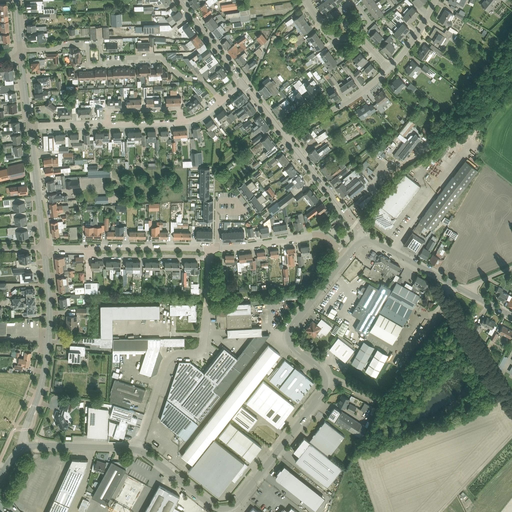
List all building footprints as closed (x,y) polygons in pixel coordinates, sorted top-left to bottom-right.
[(190,0),(189,1),(194,9),(205,0),(190,0)] [(204,3),(200,6),(203,11),(202,11),(205,15),(209,12),(212,10),(209,6),(218,0),(217,0),(206,0),(205,1),(206,2),(204,3)] [(321,0),(323,2),(328,9),(333,6),(328,0),(321,0)] [(369,8),(376,3),(374,0),(370,0),(365,4),(369,8)] [(456,7),(455,6),(457,2),(463,5),(465,0),(448,0),(448,1),(451,3),(451,4),(450,7),(454,10),(456,7)] [(471,10),(475,0),(470,0),(468,4),(468,7),(467,9),(471,10)] [(485,0),(482,5),(485,8),(488,11),(496,0),(485,0)] [(41,10),(40,4),(43,4),(42,1),(30,1),(30,2),(32,2),(32,4),(27,4),(28,11),(38,10),(41,10)] [(323,13),(328,9),(323,2),(320,4),(318,1),(316,3),(323,13)] [(369,8),(372,13),(379,8),(377,5),(380,3),(379,1),(376,3),(369,8)] [(166,10),(161,10),(161,13),(161,14),(166,14),(168,13),(170,16),(172,14),(172,15),(179,10),(175,5),(172,7),(167,11),(166,10)] [(376,18),(380,15),(383,13),(381,10),(384,8),(382,6),(379,8),(372,13),(376,18)] [(407,7),(405,10),(415,18),(417,16),(416,16),(418,13),(412,7),(409,10),(407,7)] [(240,15),(250,14),(249,8),(240,9),(240,11),(226,13),(226,17),(240,15)] [(176,20),(183,15),(179,10),(172,15),(172,14),(170,16),(166,19),(168,22),(169,22),(174,18),(176,20)] [(403,17),(406,19),(409,23),(412,20),(413,20),(415,18),(405,10),(403,12),(405,14),(403,17)] [(452,22),(451,21),(449,20),(453,14),(445,10),(439,20),(447,24),(449,25),(450,25),(451,25),(452,24),(452,22)] [(118,14),(111,14),(112,26),(122,26),(122,21),(119,21),(118,14)] [(205,22),(208,26),(218,18),(222,16),(220,14),(215,15),(213,17),(212,16),(205,22)] [(303,14),(300,16),(300,15),(293,20),(292,18),(285,23),(288,26),(292,23),(296,28),(306,21),(303,17),(304,17),(303,14)] [(400,17),(397,14),(395,16),(394,17),(401,23),(403,20),(400,17)] [(208,26),(211,30),(218,24),(217,23),(220,21),(224,19),(222,16),(218,18),(208,26)] [(293,39),(295,42),(296,42),(303,37),(304,36),(303,34),(310,29),(312,27),(310,25),(309,25),(306,21),(296,28),(300,34),(296,37),(293,39)] [(189,37),(192,35),(196,32),(188,22),(182,26),(181,26),(173,32),(171,33),(173,36),(176,36),(177,37),(184,31),(189,37)] [(217,38),(221,35),(223,33),(222,32),(225,30),(224,28),(226,26),(223,22),(212,31),(217,38)] [(376,43),(379,39),(382,36),(378,32),(380,30),(377,27),(378,26),(375,23),(368,31),(370,29),(372,32),(371,33),(372,34),(370,37),(372,39),(373,40),(376,43)] [(403,23),(398,28),(405,34),(409,29),(403,23)] [(384,27),(386,29),(391,34),(393,32),(388,27),(386,25),(384,27)] [(405,34),(398,28),(396,26),(394,29),(396,31),(394,33),(400,39),(405,34)] [(448,39),(450,36),(453,39),(456,35),(452,33),(446,29),(444,33),(435,27),(430,36),(433,38),(432,39),(440,44),(445,37),(448,39)] [(46,41),(46,36),(45,37),(45,33),(44,33),(44,32),(28,33),(29,39),(32,39),(32,41),(37,40),(37,39),(38,39),(39,42),(40,42),(43,42),(43,41),(44,41),(46,41)] [(306,39),(308,42),(308,43),(308,44),(309,45),(310,45),(313,43),(320,39),(315,32),(306,39)] [(256,37),(259,40),(262,44),(267,40),(261,33),(256,37)] [(9,34),(0,34),(0,39),(3,39),(3,42),(10,42),(9,34)] [(191,45),(201,38),(197,34),(191,39),(191,40),(185,44),(188,47),(191,45),(191,46),(191,45)] [(219,40),(226,49),(233,43),(229,38),(231,36),(229,34),(226,34),(219,40)] [(243,36),(236,40),(237,41),(233,43),(235,45),(227,50),(234,58),(237,55),(247,48),(245,45),(242,42),(247,38),(244,35),(243,36)] [(293,43),(295,47),(305,40),(303,37),(296,42),(295,42),(293,43)] [(394,42),(390,38),(389,37),(384,41),(386,44),(382,48),(388,55),(395,48),(391,44),(394,42)] [(108,47),(107,47),(107,50),(108,50),(108,51),(118,51),(118,45),(123,45),(123,41),(123,40),(123,38),(109,38),(109,39),(111,39),(111,42),(107,42),(108,47)] [(186,50),(188,48),(189,50),(192,48),(193,48),(196,46),(197,48),(204,43),(201,38),(191,45),(191,46),(191,45),(188,47),(185,44),(181,44),(186,50)] [(315,51),(320,48),(324,45),(320,39),(313,43),(315,46),(313,48),(315,51)] [(418,55),(422,58),(425,60),(430,53),(434,56),(437,52),(442,55),(443,53),(432,44),(429,48),(424,44),(422,48),(423,49),(418,55)] [(193,64),(196,62),(198,64),(199,63),(197,61),(201,58),(203,60),(212,53),(209,50),(206,45),(198,50),(200,52),(189,60),(193,64)] [(69,56),(82,56),(82,54),(80,54),(80,51),(77,51),(77,48),(70,48),(71,53),(69,53),(69,56)] [(316,54),(323,63),(333,56),(328,50),(323,54),(321,51),(316,54)] [(358,51),(354,55),(356,57),(354,59),(357,62),(354,64),(359,69),(362,67),(363,66),(367,62),(364,60),(365,58),(360,53),(358,51)] [(241,65),(245,62),(246,61),(246,60),(247,59),(245,56),(247,54),(245,52),(236,58),(241,65)] [(47,58),(54,57),(54,63),(58,63),(58,53),(47,54),(47,58)] [(202,73),(218,61),(212,53),(203,60),(206,64),(200,68),(198,64),(196,62),(193,64),(189,67),(190,69),(194,74),(197,72),(198,73),(200,71),(202,73)] [(82,59),(82,56),(69,56),(69,60),(71,60),(71,65),(77,65),(77,62),(81,62),(81,59),(82,59)] [(327,69),(329,72),(333,69),(331,66),(337,62),(333,56),(323,63),(325,66),(327,67),(328,65),(330,67),(327,69)] [(36,72),(41,72),(41,70),(40,70),(40,65),(45,64),(44,59),(39,60),(39,59),(36,59),(36,60),(34,60),(34,62),(31,62),(31,66),(32,70),(36,70),(36,72)] [(219,73),(224,69),(218,61),(202,73),(206,78),(211,75),(207,70),(209,68),(213,73),(217,71),(219,73)] [(257,64),(255,61),(250,65),(247,62),(242,66),(246,72),(257,64)] [(411,64),(406,70),(409,74),(411,76),(417,70),(418,70),(420,67),(416,64),(412,61),(410,64),(411,64)] [(154,76),(154,80),(157,80),(157,77),(162,78),(162,74),(162,69),(162,64),(160,65),(160,66),(157,66),(157,69),(154,69),(154,76)] [(367,72),(370,75),(371,76),(373,73),(373,72),(376,69),(371,64),(362,72),(365,74),(367,72)] [(424,64),(421,68),(426,72),(430,74),(433,71),(431,69),(429,68),(424,64)] [(145,75),(145,65),(143,65),(143,66),(140,66),(140,68),(137,69),(137,76),(142,76),(142,75),(145,75)] [(154,76),(154,69),(151,70),(151,66),(148,66),(148,65),(145,65),(145,75),(149,75),(149,80),(154,80),(154,76)] [(347,66),(343,68),(349,75),(352,72),(347,66)] [(5,68),(0,68),(0,74),(0,75),(0,73),(5,72),(6,79),(5,80),(5,85),(14,84),(13,84),(13,79),(14,79),(13,69),(6,70),(5,68)] [(78,83),(78,79),(78,78),(78,73),(75,73),(74,69),(71,69),(71,68),(69,68),(69,78),(72,78),(72,83),(78,83)] [(166,80),(171,80),(171,74),(168,74),(168,70),(165,70),(165,69),(162,69),(162,74),(162,78),(162,82),(166,82),(166,80)] [(211,75),(206,78),(206,79),(210,77),(212,80),(219,75),(221,78),(223,77),(224,79),(227,76),(226,74),(227,73),(224,69),(219,73),(217,71),(213,73),(211,75)] [(329,72),(327,74),(335,84),(338,82),(333,76),(332,76),(329,72)] [(327,74),(324,76),(332,87),(335,84),(327,74)] [(356,85),(353,81),(350,76),(347,78),(349,81),(346,83),(350,89),(356,85)] [(36,91),(41,90),(43,90),(42,86),(50,85),(49,77),(40,78),(41,82),(35,83),(36,91)] [(389,85),(393,89),(397,93),(401,89),(400,87),(404,83),(398,77),(395,81),(394,83),(393,82),(389,85)] [(258,90),(264,98),(275,90),(272,86),(268,89),(266,86),(272,82),(268,78),(262,82),(264,85),(258,90)] [(299,80),(297,82),(304,91),(307,89),(312,95),(318,90),(314,85),(316,83),(314,79),(307,84),(305,81),(302,84),(299,80)] [(296,92),(290,97),(292,101),(295,99),(299,104),(305,100),(301,94),(304,91),(297,82),(293,84),(295,87),(296,88),(294,90),(296,92)] [(344,93),(350,89),(346,83),(344,85),(342,82),(338,84),(344,93)] [(411,91),(412,91),(413,92),(416,88),(415,87),(411,83),(407,87),(411,91)] [(0,93),(0,94),(5,93),(9,93),(9,92),(15,92),(14,84),(5,85),(0,85),(0,93)] [(191,102),(196,108),(201,104),(199,102),(202,99),(199,95),(205,90),(200,87),(195,91),(196,93),(193,95),(195,97),(193,98),(194,100),(192,102),(191,102)] [(339,96),(337,92),(334,88),(331,90),(332,92),(328,94),(332,100),(339,96)] [(36,99),(41,99),(44,98),(49,97),(49,95),(51,95),(50,91),(35,93),(36,99)] [(374,105),(377,109),(381,113),(385,109),(383,107),(387,104),(385,101),(388,98),(382,91),(375,97),(378,102),(374,105)] [(0,105),(4,105),(9,104),(9,100),(17,99),(16,92),(15,92),(9,92),(9,93),(5,93),(5,101),(1,101),(1,99),(0,99),(0,105)] [(236,105),(238,108),(248,100),(243,93),(228,104),(232,108),(236,105)] [(94,107),(94,98),(94,99),(90,100),(90,104),(85,105),(85,116),(92,116),(92,107),(94,107)] [(97,106),(97,115),(103,115),(103,107),(106,107),(105,99),(100,99),(100,98),(94,98),(94,107),(97,106)] [(191,112),(196,108),(191,102),(189,99),(187,101),(186,100),(185,101),(184,102),(184,103),(191,112)] [(273,109),(276,114),(289,104),(288,104),(290,103),(287,99),(280,104),(279,104),(274,108),(273,109)] [(58,106),(57,107),(51,103),(52,102),(49,100),(45,105),(54,112),(54,111),(56,113),(59,113),(59,106),(58,106)] [(236,113),(238,116),(252,105),(249,101),(243,105),(244,107),(236,113)] [(4,113),(14,112),(15,112),(15,111),(17,111),(17,107),(17,106),(17,103),(9,104),(4,105),(5,110),(0,110),(0,117),(4,117),(4,113)] [(356,110),(359,114),(361,118),(371,111),(372,112),(376,110),(372,104),(369,107),(367,103),(356,110)] [(292,109),(289,104),(276,114),(280,118),(292,109)] [(250,115),(252,113),(256,110),(252,105),(238,116),(241,119),(249,113),(250,115)] [(216,115),(219,119),(222,123),(226,119),(230,123),(236,118),(233,115),(231,112),(228,115),(224,109),(216,115)] [(253,131),(265,121),(260,115),(254,120),(257,124),(251,128),(253,131)] [(207,131),(210,135),(213,140),(214,140),(215,141),(218,139),(217,137),(212,130),(214,129),(217,126),(212,119),(205,124),(209,129),(207,131)] [(244,125),(243,126),(245,128),(252,123),(249,120),(244,125)] [(270,128),(265,121),(253,131),(255,133),(261,129),(264,133),(270,128)] [(408,121),(399,133),(403,136),(404,137),(413,125),(408,121)] [(0,129),(0,133),(0,135),(13,134),(12,130),(20,129),(19,122),(13,123),(9,123),(10,130),(2,131),(2,129),(0,129)] [(364,128),(363,129),(359,124),(356,126),(360,132),(362,134),(366,131),(364,128)] [(306,143),(317,135),(314,131),(317,129),(315,126),(312,128),(312,129),(302,137),(306,143)] [(202,135),(201,132),(200,127),(194,128),(194,132),(193,132),(194,136),(198,136),(198,140),(202,139),(201,135),(202,135)] [(147,138),(147,142),(155,141),(156,151),(159,151),(159,139),(156,139),(156,131),(148,131),(148,138),(147,138)] [(168,137),(168,136),(168,131),(161,131),(161,137),(165,137),(165,141),(167,141),(167,144),(171,143),(171,139),(168,139),(168,137)] [(318,142),(328,136),(325,131),(315,137),(318,142)] [(112,139),(112,143),(117,143),(117,139),(121,139),(121,132),(114,133),(114,139),(112,139)] [(125,150),(125,151),(128,151),(127,142),(131,142),(131,139),(135,139),(135,132),(128,132),(128,139),(127,139),(127,141),(124,141),(125,150)] [(84,134),(84,139),(85,143),(85,144),(82,144),(82,151),(83,151),(82,149),(87,149),(87,144),(92,144),(92,149),(94,149),(93,136),(90,136),(90,133),(84,134)] [(103,140),(102,133),(96,133),(96,140),(94,140),(94,147),(102,147),(103,144),(103,142),(103,140)] [(12,139),(13,139),(14,143),(22,142),(21,134),(18,135),(18,134),(17,134),(17,135),(13,135),(12,136),(11,136),(11,138),(12,139)] [(59,140),(59,134),(56,135),(56,136),(54,136),(48,136),(48,150),(54,150),(59,149),(59,146),(57,146),(57,144),(56,140),(59,140)] [(61,142),(66,142),(65,134),(59,134),(59,140),(56,140),(57,144),(61,144),(61,142)] [(82,151),(82,144),(82,142),(78,143),(78,141),(79,141),(79,134),(71,134),(71,141),(73,141),(73,142),(73,147),(74,147),(74,150),(78,150),(78,149),(81,149),(81,151),(82,151)] [(407,140),(404,142),(412,148),(420,138),(420,137),(416,135),(415,134),(414,136),(412,135),(410,135),(407,140)] [(268,135),(264,138),(261,141),(251,149),(254,153),(259,149),(258,148),(263,144),(268,150),(275,144),(268,135)] [(261,135),(252,141),(254,144),(263,137),(261,135)] [(403,150),(399,155),(400,156),(402,157),(404,159),(412,148),(404,142),(400,148),(403,150)] [(314,162),(331,149),(330,148),(328,145),(327,143),(317,151),(315,148),(308,153),(314,162)] [(268,156),(275,151),(278,148),(275,144),(268,150),(265,152),(268,156)] [(15,154),(18,154),(23,153),(22,145),(14,146),(15,154)] [(376,154),(379,157),(384,151),(381,149),(376,154)] [(269,161),(271,163),(273,166),(279,161),(283,165),(289,161),(283,153),(276,159),(274,157),(269,161)] [(330,155),(325,159),(326,160),(325,161),(326,163),(333,158),(330,155)] [(386,164),(388,161),(380,155),(378,157),(386,164)] [(49,157),(44,158),(45,166),(50,165),(53,165),(53,166),(59,166),(58,157),(52,157),(49,157)] [(453,177),(429,209),(442,217),(465,186),(478,170),(465,160),(453,177)] [(363,163),(355,170),(358,174),(360,172),(360,171),(361,171),(367,166),(369,164),(366,161),(364,162),(363,163)] [(26,176),(25,169),(24,162),(7,166),(7,168),(0,169),(0,180),(10,178),(10,179),(26,176)] [(343,162),(339,165),(332,170),(330,168),(330,169),(326,164),(321,169),(329,179),(342,169),(346,166),(343,162)] [(291,164),(287,167),(285,169),(289,174),(280,180),(282,183),(297,171),(291,164)] [(334,177),(330,180),(334,186),(338,183),(341,180),(339,178),(340,177),(346,173),(347,171),(345,168),(343,169),(343,170),(334,177)] [(256,178),(261,173),(259,170),(253,174),(256,178)] [(339,184),(335,187),(342,196),(346,194),(347,193),(349,195),(351,198),(363,188),(365,186),(364,185),(369,181),(363,174),(361,171),(360,171),(360,172),(358,174),(355,170),(354,170),(352,172),(351,173),(343,179),(345,181),(343,182),(342,182),(339,184)] [(289,179),(288,181),(290,183),(293,180),(294,183),(297,181),(302,177),(301,177),(302,176),(300,174),(299,174),(298,172),(289,179)] [(421,186),(405,174),(380,205),(381,206),(377,211),(376,210),(370,217),(374,220),(374,222),(380,226),(382,226),(386,229),(386,228),(387,229),(389,229),(390,228),(391,228),(394,224),(393,223),(397,219),(396,218),(421,186)] [(48,190),(66,188),(65,177),(74,177),(74,175),(66,175),(64,175),(56,176),(56,180),(61,179),(62,184),(55,185),(55,181),(47,182),(48,190)] [(80,179),(77,180),(77,177),(74,177),(65,177),(66,188),(67,188),(73,187),(81,186),(80,179)] [(294,186),(296,189),(305,182),(302,177),(297,181),(294,183),(293,180),(285,187),(288,191),(294,186)] [(244,182),(238,187),(242,193),(254,183),(252,181),(246,185),(244,182)] [(254,183),(242,193),(247,199),(253,194),(251,191),(257,186),(254,183)] [(28,193),(27,185),(22,186),(6,188),(7,193),(11,193),(11,195),(28,193)] [(270,197),(275,193),(270,187),(265,190),(270,197)] [(302,192),(295,198),(298,201),(305,196),(309,201),(311,204),(311,205),(312,205),(313,204),(315,203),(318,200),(314,195),(315,194),(313,192),(312,192),(310,189),(304,194),(302,192)] [(56,193),(48,194),(49,200),(61,199),(63,199),(64,199),(64,196),(63,196),(62,192),(62,191),(60,191),(56,192),(56,193)] [(277,202),(268,209),(272,215),(281,207),(282,208),(295,198),(291,192),(278,202),(277,202)] [(254,195),(248,200),(252,206),(264,196),(262,194),(257,198),(254,195)] [(264,196),(252,206),(257,212),(263,207),(261,204),(267,199),(264,196)] [(17,199),(3,200),(4,207),(14,206),(15,211),(20,210),(19,209),(25,208),(25,206),(26,206),(26,204),(25,204),(25,202),(18,203),(17,199)] [(306,214),(303,217),(306,220),(308,217),(309,217),(318,210),(320,213),(326,208),(322,203),(316,208),(316,207),(306,214)] [(116,225),(116,221),(116,204),(105,205),(105,208),(105,211),(109,211),(109,208),(113,208),(112,221),(113,221),(113,225),(111,225),(111,231),(107,231),(107,237),(116,237),(116,231),(116,225)] [(69,208),(50,210),(51,216),(58,215),(58,212),(63,212),(63,211),(69,211),(69,208)] [(412,231),(403,245),(416,253),(425,240),(426,238),(421,234),(421,232),(420,232),(424,226),(427,229),(429,227),(432,230),(442,217),(429,209),(419,221),(413,231),(412,231)] [(14,213),(11,213),(12,220),(16,219),(16,225),(21,224),(21,223),(27,222),(27,220),(27,218),(26,218),(26,216),(19,217),(19,212),(14,213)] [(298,214),(299,217),(296,218),(297,222),(294,222),(296,229),(303,227),(301,220),(304,220),(302,213),(298,214)] [(273,215),(270,218),(271,225),(274,224),(274,226),(273,226),(275,233),(281,232),(280,225),(279,221),(274,222),(273,215)] [(260,228),(261,230),(262,235),(270,234),(268,227),(271,226),(271,225),(270,218),(263,223),(264,228),(260,228)] [(146,230),(149,230),(149,226),(149,220),(145,220),(145,228),(143,228),(143,226),(142,225),(138,225),(138,228),(138,231),(138,237),(146,238),(146,231),(146,230)] [(51,222),(52,229),(58,228),(63,228),(63,221),(58,221),(51,222)] [(83,225),(83,231),(85,231),(85,232),(85,237),(94,237),(94,226),(94,225),(94,221),(91,221),(91,223),(91,226),(85,226),(85,225),(83,225)] [(119,221),(116,221),(116,225),(116,231),(116,237),(124,237),(124,231),(124,226),(119,226),(119,221)] [(160,238),(160,231),(160,226),(157,226),(157,224),(156,224),(156,225),(154,226),(154,231),(152,231),(151,238),(160,238)] [(94,226),(94,237),(102,237),(102,231),(104,231),(104,229),(105,225),(102,225),(102,227),(94,226)] [(15,227),(7,228),(8,234),(13,234),(14,239),(18,239),(22,238),(22,237),(28,236),(28,234),(29,234),(28,232),(28,230),(21,231),(20,226),(15,227)] [(419,254),(426,258),(429,254),(435,242),(431,239),(430,239),(425,248),(423,247),(419,254)] [(433,253),(430,260),(432,261),(431,262),(434,263),(443,247),(444,244),(441,243),(435,254),(433,253)] [(298,256),(299,265),(304,265),(303,258),(310,257),(309,246),(301,247),(302,254),(302,256),(298,256)] [(443,247),(434,263),(437,265),(437,264),(439,265),(442,261),(443,259),(440,258),(441,257),(443,253),(444,250),(445,250),(444,250),(445,248),(443,247)] [(292,262),(291,254),(295,254),(295,253),(295,248),(287,248),(288,254),(284,255),(285,263),(285,264),(292,263),(292,262)] [(270,250),(271,255),(271,256),(274,256),(274,258),(277,258),(277,255),(279,255),(278,249),(270,250)] [(247,261),(247,264),(250,264),(251,270),(256,269),(256,266),(255,260),(253,260),(252,253),(246,254),(247,261)] [(20,259),(16,260),(17,267),(24,266),(24,262),(31,261),(31,259),(31,257),(30,257),(30,255),(24,255),(24,254),(19,254),(20,259)] [(237,264),(238,267),(238,273),(240,272),(240,271),(241,271),(241,267),(244,267),(244,265),(247,264),(247,261),(246,254),(239,254),(240,262),(237,262),(237,264)] [(372,267),(377,269),(384,273),(382,276),(380,280),(382,281),(383,278),(384,277),(386,274),(389,269),(393,263),(390,261),(390,260),(381,254),(379,255),(372,267)] [(225,255),(225,261),(225,264),(237,264),(237,262),(237,260),(234,260),(234,255),(225,255)] [(69,259),(65,259),(65,257),(55,258),(56,265),(67,264),(70,263),(69,259)] [(92,262),(92,267),(92,270),(100,270),(100,267),(103,267),(103,261),(95,261),(95,262),(92,262)] [(123,279),(127,279),(127,274),(126,274),(126,272),(133,272),(133,268),(133,261),(126,261),(126,268),(126,269),(123,269),(123,279)] [(191,272),(191,262),(185,262),(185,268),(185,272),(182,272),(182,280),(186,280),(186,272),(191,272)] [(198,262),(191,262),(191,272),(191,273),(200,273),(200,268),(198,268),(198,262)] [(389,269),(386,274),(390,276),(392,273),(396,275),(400,267),(393,263),(389,269)] [(67,264),(56,265),(57,272),(63,271),(63,269),(67,269),(67,264)] [(24,267),(13,268),(14,275),(20,274),(21,283),(29,282),(29,280),(33,279),(33,272),(25,273),(24,267)] [(365,278),(367,274),(368,275),(371,270),(366,267),(363,272),(360,276),(365,278)] [(68,280),(68,277),(73,276),(73,273),(65,274),(65,277),(57,278),(58,285),(65,284),(68,283),(68,280)] [(410,314),(422,291),(419,290),(421,287),(424,289),(425,289),(429,283),(428,282),(427,282),(427,281),(418,275),(414,283),(412,286),(413,287),(411,290),(397,282),(379,312),(387,316),(377,334),(392,343),(410,314)] [(355,329),(359,331),(366,335),(369,330),(379,312),(397,282),(396,282),(392,280),(388,287),(382,284),(379,289),(369,283),(366,288),(364,287),(362,287),(360,290),(359,289),(358,291),(359,292),(357,295),(358,297),(360,298),(352,314),(361,319),(355,329)] [(85,282),(86,293),(98,293),(98,282),(85,282)] [(505,302),(509,294),(502,291),(503,289),(499,287),(496,292),(499,294),(497,298),(505,302)] [(26,290),(22,290),(22,293),(27,293),(27,298),(35,297),(34,294),(35,294),(35,290),(33,290),(33,289),(26,289),(26,290)] [(25,297),(21,298),(21,302),(23,302),(24,307),(27,307),(27,305),(28,305),(28,307),(36,306),(35,297),(27,298),(27,301),(26,301),(25,297)] [(70,297),(60,298),(61,306),(71,305),(70,297)] [(21,298),(13,298),(14,308),(24,307),(23,302),(21,302),(21,298)] [(228,336),(255,335),(262,335),(261,327),(252,327),(251,324),(250,302),(227,303),(227,305),(216,305),(217,322),(220,322),(220,329),(227,329),(228,336)] [(196,304),(191,304),(171,304),(171,315),(191,315),(191,319),(196,319),(196,304)] [(160,305),(101,305),(101,337),(113,337),(113,318),(160,318),(160,305)] [(28,312),(23,312),(23,315),(28,315),(28,316),(35,315),(35,314),(36,313),(36,309),(36,310),(36,307),(36,306),(28,307),(28,312)] [(86,306),(86,308),(77,308),(76,313),(86,314),(86,315),(90,315),(90,306),(86,306)] [(326,315),(332,318),(336,310),(331,307),(326,315)] [(77,316),(72,316),(67,316),(67,320),(68,320),(68,328),(76,328),(77,316)] [(496,322),(487,317),(486,319),(483,318),(481,324),(490,329),(488,333),(492,335),(494,331),(497,326),(494,325),(496,322)] [(314,336),(317,333),(319,334),(321,332),(326,335),(332,327),(321,319),(322,320),(318,326),(312,321),(306,330),(314,336)] [(342,322),(336,333),(339,334),(342,336),(349,325),(342,322)] [(472,330),(477,333),(481,325),(476,322),(472,330)] [(511,330),(503,326),(499,332),(510,338),(511,335),(511,330)] [(200,422),(267,337),(269,334),(262,335),(255,335),(237,358),(223,346),(203,372),(190,362),(179,362),(160,420),(186,440),(199,424),(196,422),(198,420),(200,422)] [(91,344),(99,344),(99,347),(113,347),(114,338),(101,338),(83,337),(83,340),(85,342),(92,343),(91,344)] [(345,362),(348,358),(354,350),(338,337),(329,349),(335,354),(334,355),(338,358),(339,357),(345,362)] [(139,372),(146,374),(151,376),(161,346),(161,339),(161,338),(114,338),(113,347),(113,349),(147,349),(139,372)] [(161,339),(161,346),(164,346),(185,346),(184,338),(164,338),(163,339),(161,339)] [(364,341),(351,362),(362,368),(374,347),(364,341)] [(70,351),(69,351),(68,361),(80,361),(80,355),(85,355),(85,346),(72,345),(72,346),(70,346),(70,351)] [(181,455),(193,465),(214,439),(280,354),(268,345),(181,455)] [(388,355),(377,349),(365,370),(376,376),(388,355)] [(30,362),(30,359),(24,358),(21,357),(21,358),(19,357),(18,364),(19,365),(15,365),(14,369),(22,370),(23,366),(22,366),(23,365),(29,366),(30,362)] [(274,370),(268,378),(270,379),(269,380),(279,387),(294,399),(298,402),(313,382),(305,375),(295,367),(295,368),(285,360),(276,372),(274,370)] [(111,396),(110,403),(114,404),(129,409),(131,403),(122,400),(122,402),(118,401),(119,395),(124,396),(137,400),(142,402),(146,390),(141,388),(115,380),(111,392),(110,396),(111,396)] [(247,402),(274,424),(278,427),(295,406),(263,381),(247,402)] [(337,404),(345,408),(347,409),(353,412),(356,407),(348,403),(350,399),(342,395),(340,399),(341,400),(338,404),(337,404)] [(66,430),(68,426),(69,422),(66,421),(63,415),(64,413),(64,412),(65,410),(67,411),(69,404),(61,402),(59,408),(61,409),(60,412),(56,411),(54,416),(56,420),(55,421),(58,425),(59,425),(61,428),(63,429),(62,430),(64,430),(66,430)] [(101,402),(100,407),(89,405),(88,436),(94,436),(94,435),(103,436),(103,437),(107,437),(109,408),(109,403),(101,402)] [(119,424),(114,423),(111,432),(114,433),(114,436),(119,438),(120,436),(124,437),(126,430),(125,430),(128,422),(136,425),(138,418),(132,416),(134,411),(129,409),(114,404),(110,416),(120,420),(119,424)] [(232,417),(248,430),(258,418),(241,406),(232,417)] [(367,427),(374,412),(372,411),(365,426),(341,411),(339,410),(340,410),(336,408),(333,408),(328,417),(335,421),(361,438),(367,427)] [(317,431),(337,446),(345,436),(325,421),(317,431)] [(219,436),(246,458),(250,461),(262,447),(230,422),(219,436)] [(310,440),(314,443),(330,456),(337,446),(317,431),(310,440)] [(294,451),(299,455),(295,461),(327,486),(342,467),(310,442),(304,437),(294,451)] [(219,495),(231,479),(235,482),(248,465),(214,439),(193,465),(189,471),(219,495)] [(65,511),(85,471),(88,460),(72,459),(48,511),(65,511)] [(102,462),(97,460),(96,464),(94,463),(91,470),(94,471),(94,469),(103,472),(106,464),(102,463),(102,462)] [(106,505),(125,470),(130,462),(121,462),(120,463),(118,462),(118,461),(115,461),(112,461),(92,497),(106,505)] [(276,476),(276,477),(276,478),(276,479),(277,479),(308,503),(317,491),(284,465),(281,469),(280,468),(277,473),(278,474),(276,475),(276,476)] [(159,485),(144,511),(171,511),(180,497),(159,485)]
